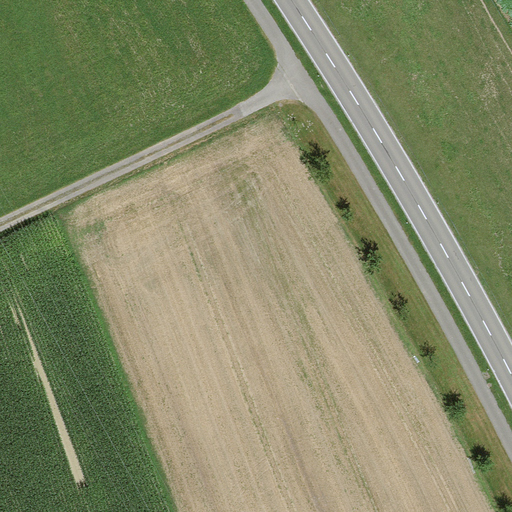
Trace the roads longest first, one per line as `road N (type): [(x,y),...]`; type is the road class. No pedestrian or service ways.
road 1 (track): [(511,448),(429,286),(252,0)]
road 2 (secondary): [(511,380),(422,210),(288,0)]
road 3 (track): [(324,55),(297,76),(0,217)]
